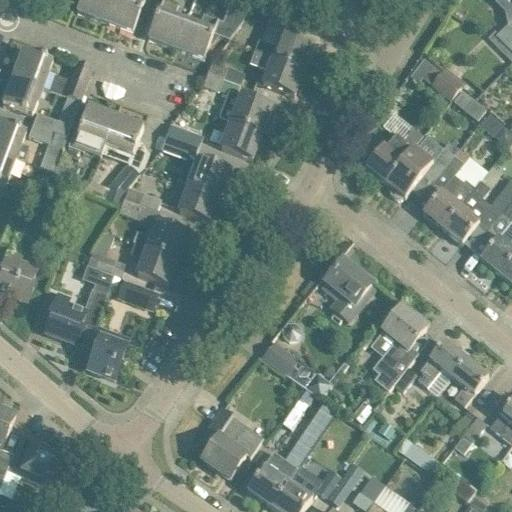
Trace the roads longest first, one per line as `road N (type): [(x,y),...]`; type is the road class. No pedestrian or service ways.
road 1 (residential): [(122,458),(307,188)]
road 2 (residential): [(511,350),(307,188)]
road 3 (residential): [(307,188),(428,0)]
road 4 (residential): [(171,79),(9,16)]
road 5 (residential): [(122,458),(0,350)]
